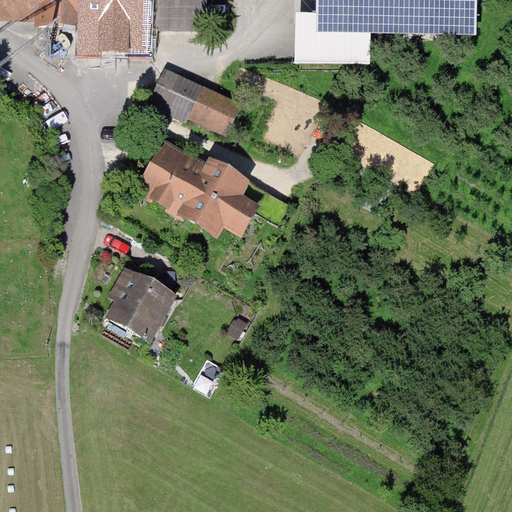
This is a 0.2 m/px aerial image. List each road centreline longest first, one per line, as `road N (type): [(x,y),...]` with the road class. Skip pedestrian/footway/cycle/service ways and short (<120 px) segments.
road 1 (residential): [(0,37),(64,86),(90,135),(94,188),(68,314)]
road 2 (track): [(68,314),(60,389),(74,511)]
